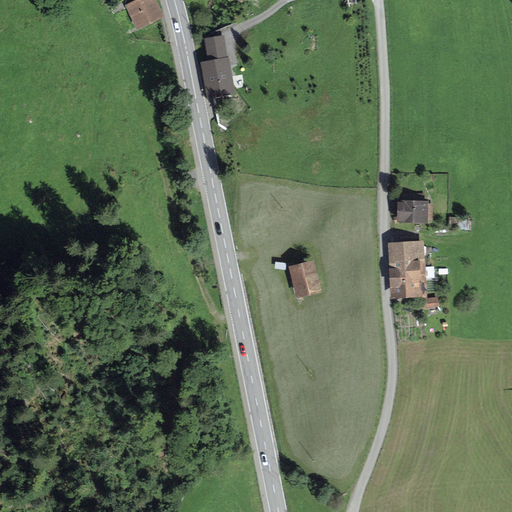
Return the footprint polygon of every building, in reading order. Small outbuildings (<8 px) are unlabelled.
[(158,28),(146,4),(121,16),(133,40),(158,28)] [(223,67),(196,72),(202,107),(230,102),(223,67)] [(192,189),(191,178),(179,178),(179,190),(192,189)] [(428,199),(398,199),(398,223),(428,223),(428,199)] [(425,297),(424,241),(388,241),(390,298),(425,297)] [(308,271),(282,278),(291,308),(316,300),(308,271)] [(439,297),(422,298),(423,309),(439,308),(439,297)]
